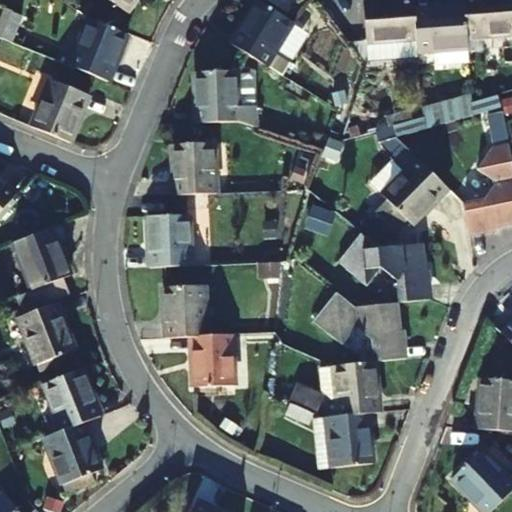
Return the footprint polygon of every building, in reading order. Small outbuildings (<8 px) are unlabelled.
[(133,0),(106,0),(125,12),(133,0)] [(418,39),(416,9),(415,0),(409,0),(364,3),(368,42),(418,39)] [(511,0),(465,0),(466,6),(468,36),(511,32),(511,0)] [(292,23),(257,2),(231,45),(282,77),(291,63),(274,52),(292,23)] [(0,35),(13,40),(22,11),(2,5),(0,12),(0,35)] [(468,36),(466,6),(416,9),(418,39),(419,49),(469,46),(468,36)] [(125,35),(89,19),(70,66),(107,81),(125,35)] [(236,106),(235,72),(195,74),(196,123),(238,122),(256,127),(255,106),(236,106)] [(87,96),(51,81),(32,128),(69,144),(87,96)] [(498,94),(472,99),(471,92),(422,101),(426,122),(501,108),(498,94)] [(394,130),(411,125),(406,108),(389,113),(394,130)] [(215,194),(213,143),(173,145),(174,195),(215,194)] [(511,223),(511,165),(508,144),(492,147),(477,170),(496,184),(484,200),(463,205),(469,234),(496,229),(496,226),(511,223)] [(447,188),(403,145),(391,158),(393,160),(370,184),(387,201),(377,211),(396,231),(407,221),(411,224),(447,188)] [(0,211),(16,193),(0,179),(0,211)] [(190,266),(188,216),(147,218),(150,268),(190,266)] [(69,276),(51,229),(14,243),(31,291),(69,276)] [(378,248),(361,235),(337,263),(366,285),(380,268),(396,280),(399,304),(429,300),(427,272),(423,272),(420,245),(378,248)] [(192,337),(206,337),(204,287),(163,289),(165,338),(192,337)] [(372,342),(375,362),(404,359),(402,330),(398,330),(396,304),(353,308),(335,294),(312,320),(340,344),(355,327),(372,342)] [(74,349),(55,303),(20,317),(39,363),(74,349)] [(511,323),(501,334),(511,344),(511,323)] [(231,336),(206,337),(192,337),(194,387),(233,386),(231,336)] [(338,416),(366,413),(379,412),(375,362),(334,367),(321,369),(322,395),(329,402),(337,402),(338,416)] [(37,385),(57,435),(74,428),(93,421),(74,372),(37,385)] [(511,380),(480,380),(477,430),(511,432),(511,380)] [(370,464),(366,413),(338,416),(326,417),(331,469),(370,464)] [(74,428),(57,435),(38,442),(59,493),(94,479),(74,428)] [(490,511),(511,491),(511,483),(481,451),(451,479),(482,511),(490,511)] [(0,511),(19,511),(2,491),(0,492),(0,511)] [(217,511),(196,502),(191,511),(217,511)]
